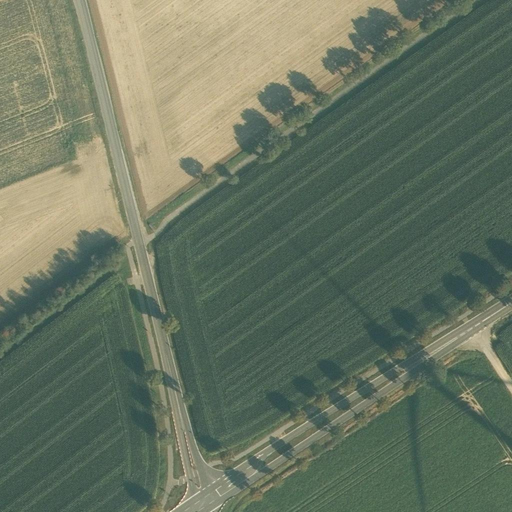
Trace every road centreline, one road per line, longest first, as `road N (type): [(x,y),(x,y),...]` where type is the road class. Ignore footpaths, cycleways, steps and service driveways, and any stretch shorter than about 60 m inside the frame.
road 1 (secondary): [(76,0),(202,503)]
road 2 (secondary): [(202,503),(511,302)]
